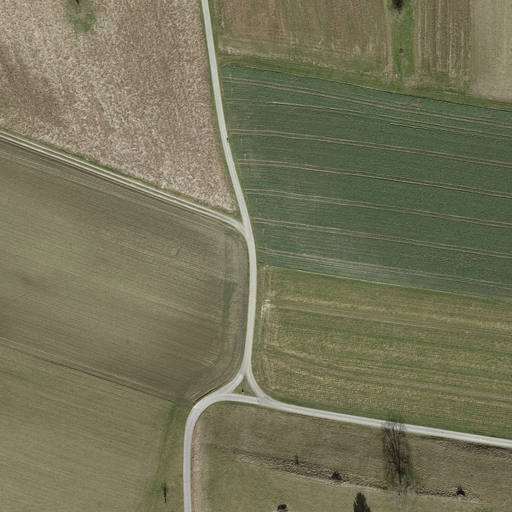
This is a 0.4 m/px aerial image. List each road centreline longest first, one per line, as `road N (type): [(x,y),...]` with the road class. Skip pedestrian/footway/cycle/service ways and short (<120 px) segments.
road 1 (track): [(206,0),(255,281),(247,370),(226,396),(204,406),(192,429),(190,511)]
road 2 (track): [(226,396),(511,444)]
road 3 (track): [(0,130),(250,236)]
